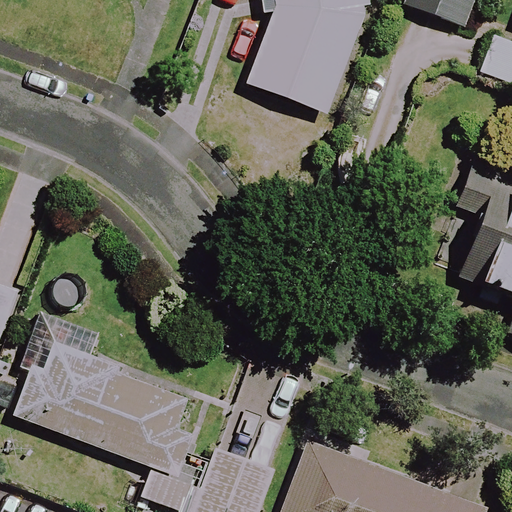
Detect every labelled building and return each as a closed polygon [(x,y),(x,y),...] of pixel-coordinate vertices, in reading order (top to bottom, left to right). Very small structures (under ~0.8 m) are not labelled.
[(365,0),(271,0),(273,10),(243,87),(327,119),(368,13),(365,0)] [(511,17),(510,24),(511,24),(511,42),(492,35),(476,77),(511,90),(511,17)] [(511,204),(481,287),(511,299),(511,204)] [(0,346),(20,297),(0,289),(0,346)] [(202,405),(47,344),(18,420),(149,471),(138,498),(172,511),(259,511),(275,473),(188,439),(202,405)] [(484,511),(485,510),(307,444),(281,511),(484,511)]
